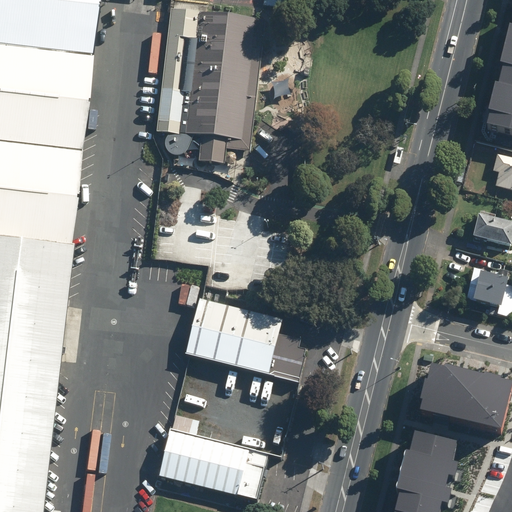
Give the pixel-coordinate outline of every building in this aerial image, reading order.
[(0,0),(0,46),(91,57),(97,0),(0,0)] [(252,152),(267,22),(175,11),(160,133),(203,138),(200,163),(226,166),(228,149),(252,152)] [(511,26),(489,121),(511,127),(511,26)] [(0,46),(0,142),(80,151),(91,57),(0,46)] [(0,142),(0,245),(68,253),(80,151),(0,142)] [(497,188),(511,191),(511,159),(501,156),(496,174),(500,176),(497,188)] [(155,172),(136,170),(134,190),(153,192),(155,172)] [(269,282),(284,283),(290,234),(264,231),(265,216),(238,213),(237,221),(218,219),(219,210),(211,209),(211,204),(199,203),(201,189),(180,187),(178,202),(160,200),(153,261),(210,267),(207,289),(230,292),(229,300),(266,304),(269,282)] [(476,240),(511,248),(511,223),(481,217),(476,240)] [(0,511),(38,511),(68,253),(0,245),(0,511)] [(474,271),(467,302),(504,309),(511,278),(474,271)] [(288,318),(201,296),(187,353),(190,354),(300,381),(311,339),(285,333),(288,318)] [(500,332),(471,325),(464,353),(492,361),(500,332)] [(511,381),(431,362),(420,410),(502,430),(511,386),(511,381)] [(511,428),(506,427),(502,445),(511,447),(511,441),(511,428)] [(273,454),(170,428),(159,475),(261,501),(273,454)] [(414,433),(394,511),(443,511),(460,444),(414,433)] [(486,455),(483,473),(506,477),(509,460),(486,455)]
